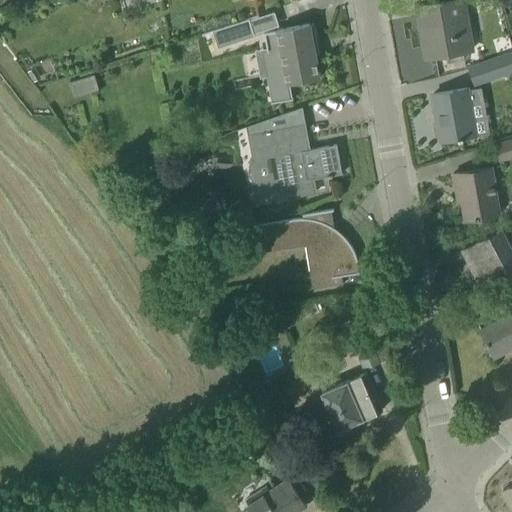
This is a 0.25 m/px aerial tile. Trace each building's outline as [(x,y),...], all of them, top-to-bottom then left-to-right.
[(471,49),(462,0),(452,0),(417,6),(426,57),(471,49)] [(254,36),(248,19),(212,31),(217,48),(254,36)] [(292,99),(289,83),(319,78),(313,44),(316,43),(317,43),(313,21),(312,21),(312,23),(293,27),(263,32),(266,48),(262,49),(271,102),(292,99)] [(511,76),(511,52),(469,68),(474,84),(506,73),(508,77),(511,76)] [(74,96),(98,89),(94,75),(70,82),(74,96)] [(452,90),(432,94),(435,111),(438,111),(444,140),(458,138),(458,140),(463,139),(463,137),(471,136),(474,135),(469,107),(469,106),(479,104),(476,86),(452,90)] [(288,111),(246,127),(248,134),(252,159),(251,161),(250,163),(249,165),(249,167),(249,169),(249,172),(249,174),(250,176),(250,178),(251,180),(253,182),(257,203),(273,200),(309,193),(316,191),(316,190),(314,191),(311,179),(327,176),(328,177),(332,176),(332,175),(342,173),(336,144),(305,150),(302,137),(306,136),(306,135),(302,135),(300,125),(304,125),(304,123),(291,126),(288,111)] [(511,137),(495,143),(500,157),(511,153),(511,137)] [(465,220),(485,216),(498,214),(489,167),(453,173),(456,190),(460,190),(462,199),(458,200),(458,201),(462,201),(465,220)] [(314,286),(314,287),(341,283),(341,284),(343,283),(341,275),(359,272),(358,265),(357,260),(356,256),(354,252),(353,248),(350,244),(348,241),(344,236),(341,239),(335,233),(331,210),(333,210),(333,209),(313,212),(303,214),(304,218),(262,224),(267,251),(300,245),(306,246),(313,287),(314,286)] [(511,293),(511,250),(501,229),(461,250),(489,305),(511,293)] [(195,232),(164,251),(172,264),(203,245),(195,232)] [(193,303),(201,317),(254,308),(251,294),(193,303)] [(511,311),(480,328),(494,355),(511,346),(511,311)] [(345,323),(365,369),(379,362),(359,316),(345,323)] [(334,380),(320,386),(322,391),(331,413),(326,415),(332,429),(337,427),(338,428),(382,409),(366,372),(348,380),(336,385),(334,380)] [(252,388),(260,405),(283,395),(276,378),(252,388)] [(270,491),(266,484),(244,498),(253,511),(292,511),(304,504),(293,488),(288,479),(270,491)] [(511,483),(503,489),(511,504),(511,483)]
